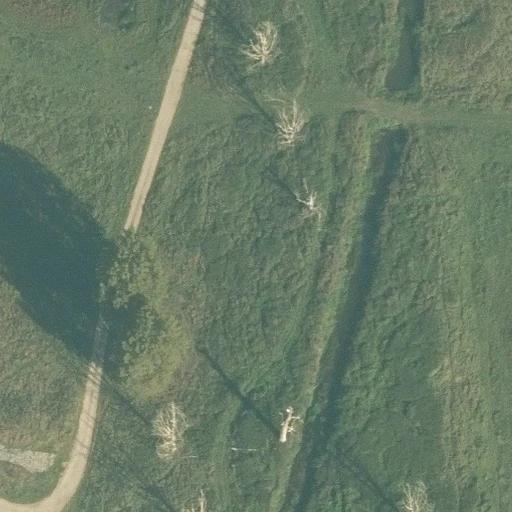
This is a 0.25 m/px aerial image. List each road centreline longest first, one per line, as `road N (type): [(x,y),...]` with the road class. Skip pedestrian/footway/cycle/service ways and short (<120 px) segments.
road 1 (track): [(52,511),(165,100)]
road 2 (track): [(165,100),(484,120)]
